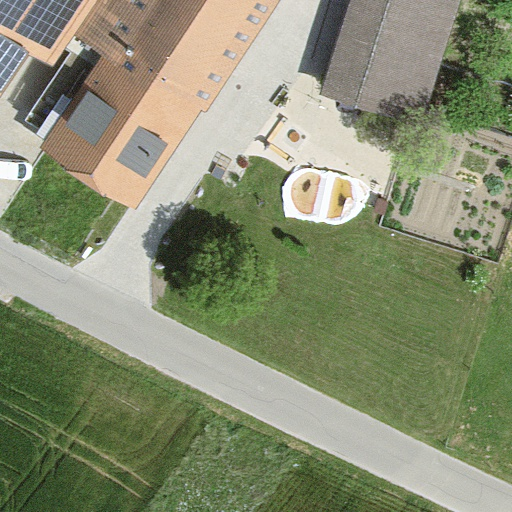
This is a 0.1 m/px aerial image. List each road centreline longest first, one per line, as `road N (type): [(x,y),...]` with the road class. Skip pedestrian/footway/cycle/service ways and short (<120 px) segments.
road 1 (tertiary): [(0,256),(511,508)]
road 2 (unknown): [(100,307),(298,0)]
